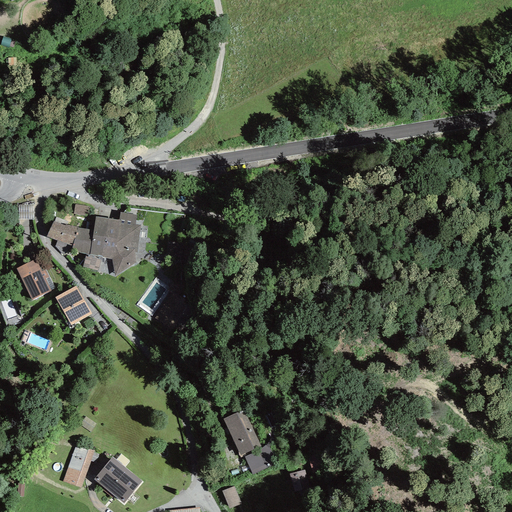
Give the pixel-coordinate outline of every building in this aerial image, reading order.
[(74,207),(73,216),(85,218),(87,209),(74,207)] [(137,230),(94,223),(92,236),(74,233),(62,230),(61,232),(50,228),(46,242),(70,255),(88,258),(86,272),(95,274),(98,260),(109,262),(114,276),(131,265),(138,254),(137,230)] [(46,295),(33,266),(15,274),(29,303),(46,295)] [(176,289),(156,320),(171,330),(191,299),(176,289)] [(87,316),(73,291),(53,302),(67,327),(87,316)] [(244,410),(223,419),(240,454),(260,445),(244,410)] [(268,446),(245,456),(252,473),(275,464),(268,446)] [(75,448),(62,483),(78,489),(91,454),(75,448)] [(317,454),(308,457),(313,473),(322,470),(317,454)] [(137,485),(109,463),(93,483),(122,505),(137,485)] [(304,470),(290,474),(294,490),(308,487),(304,470)] [(234,487),(222,491),(229,508),(240,504),(234,487)]
